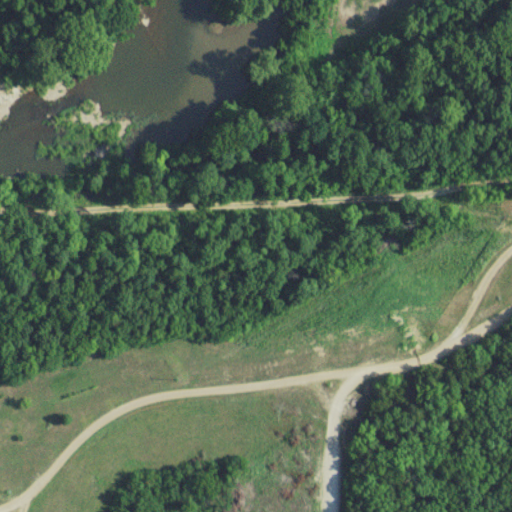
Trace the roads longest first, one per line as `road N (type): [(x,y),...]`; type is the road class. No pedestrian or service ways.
road 1 (residential): [(4,498),(96,419),(128,402),(388,363),(511,306)]
road 2 (residential): [(511,183),(274,216),(0,218)]
road 3 (residential): [(329,511),(332,374)]
